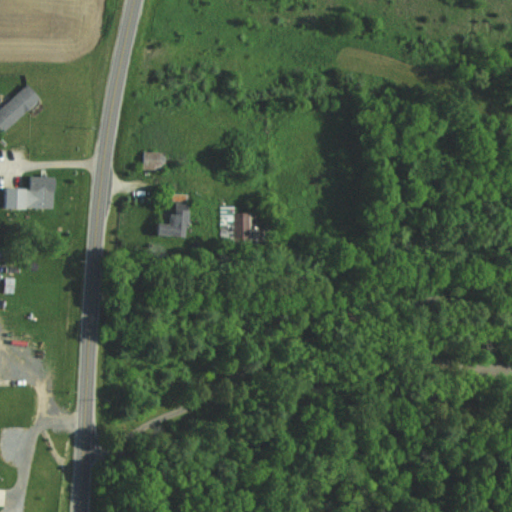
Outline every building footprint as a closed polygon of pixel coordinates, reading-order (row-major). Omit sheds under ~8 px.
[(0,133),(36,98),(22,84),(0,106),(0,133)] [(162,171),(163,152),(140,151),(139,170),(162,171)] [(50,207),(50,175),(21,175),(21,207),(50,207)] [(183,193),(166,193),(165,222),(152,222),(152,234),(182,235),(183,193)] [(235,212),(235,206),(221,206),(221,245),(268,244),(267,212),(235,212)]
